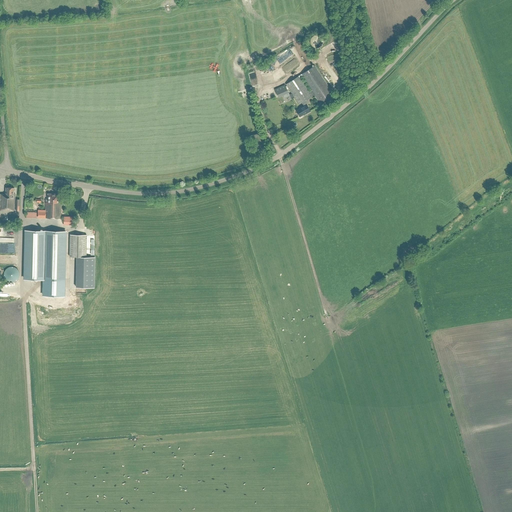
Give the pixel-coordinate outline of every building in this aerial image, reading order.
[(323,42),(323,41),(323,40),(323,39),(322,38),(322,37),(321,37),(321,36),(320,36),(320,35),(319,35),(318,35),(316,34),(315,35),(314,35),(313,35),(313,36),(312,36),(311,37),(311,38),(310,39),(310,40),(310,41),(310,42),(310,43),(311,44),(311,45),(312,46),(313,46),(313,47),(314,47),(315,47),(316,48),(317,48),(318,47),(319,47),(320,46),(321,46),(321,45),(322,45),(322,44),(323,43),(323,42)] [(284,53),(261,69),(266,76),(272,71),(276,77),(299,61),(294,54),(288,59),(284,53)] [(318,60),(318,61),(323,60),(321,53),(311,56),(312,62),(318,60)] [(333,94),(314,65),(286,84),(299,104),(302,103),(304,106),(296,110),(300,116),(306,112),(307,113),(311,111),(306,104),(308,102),(307,100),(314,94),(320,103),(333,94)] [(285,84),(275,89),(279,97),(289,92),(285,84)] [(251,135),(257,155),(267,152),(262,132),(251,135)] [(0,194),(0,209),(13,210),(15,194),(13,194),(14,188),(6,188),(5,194),(0,194)] [(47,199),(45,199),(45,209),(38,210),(38,218),(60,218),(60,195),(47,194),(47,199)] [(64,224),(74,225),(74,216),(64,216),(64,224)] [(64,280),(65,231),(26,230),(25,279),(64,280)] [(70,257),(78,257),(86,257),(86,235),(70,235),(70,257)] [(86,257),(78,257),(77,287),(94,287),(95,257),(86,257)] [(19,275),(19,274),(19,273),(19,272),(19,271),(18,270),(17,269),(16,268),(15,268),(15,267),(14,267),(13,267),(12,267),(11,267),(10,267),(9,267),(8,267),(8,268),(7,268),(6,268),(6,269),(5,270),(4,271),(4,272),(4,273),(4,274),(4,275),(4,276),(4,277),(4,278),(5,278),(5,279),(6,279),(6,280),(7,280),(7,281),(8,281),(9,282),(10,282),(11,282),(13,282),(14,282),(15,281),(16,281),(16,280),(17,280),(17,279),(18,279),(18,278),(19,278),(19,277),(19,276),(19,275)]
